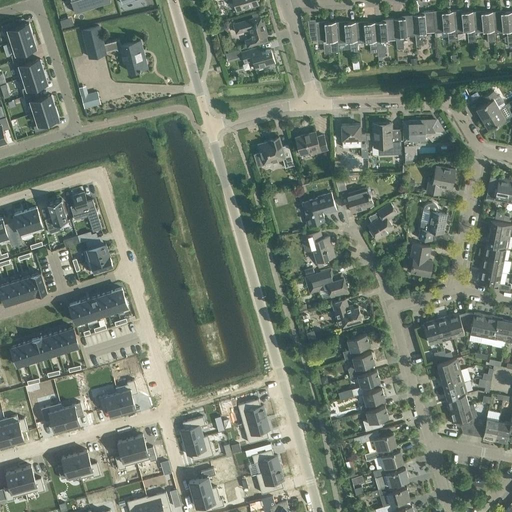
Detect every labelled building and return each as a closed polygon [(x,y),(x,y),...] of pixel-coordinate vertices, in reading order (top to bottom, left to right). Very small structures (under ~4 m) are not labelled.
[(71,0),(76,12),(75,12),(111,1),(110,0),(110,1),(109,0),(71,0)] [(227,0),(228,1),(232,0),(233,0),(237,10),(258,4),(259,8),(256,0),(227,0)] [(442,9),(433,10),(435,31),(448,30),(449,41),(456,40),(455,31),(454,32),(453,10),(442,11),(442,9)] [(422,32),(435,31),(433,10),(424,11),(424,13),(414,14),(416,35),(415,35),(416,44),(423,44),(422,32)] [(462,10),(453,10),(454,32),(455,31),(467,31),(468,42),(475,41),(474,31),(472,11),(462,12),(462,10)] [(495,41),(494,32),(492,11),(482,12),(481,10),(472,11),(474,31),(487,30),(488,42),(495,41)] [(501,10),(492,11),(494,32),(507,31),(507,36),(504,37),(505,41),(507,42),(508,42),(508,46),(511,45),(511,11),(504,12),(501,12),(501,10)] [(403,36),(415,35),(416,35),(414,14),(404,15),(404,17),(394,18),(396,39),(396,48),(404,47),(403,36)] [(246,40),(248,46),(259,43),(258,38),(267,35),(263,21),(261,22),(260,16),(234,24),(236,33),(249,29),(252,38),(246,40)] [(385,20),(375,21),(377,52),(378,52),(378,55),(385,55),(385,53),(387,50),(386,46),(384,44),(383,40),(396,39),(394,18),(385,19),(385,20)] [(338,51),(337,42),(335,21),(325,22),(325,20),(315,21),(316,32),(309,32),(311,40),(317,40),(317,42),(330,41),(331,52),(338,51)] [(344,20),(335,21),(337,42),(350,41),(350,52),(358,52),(357,42),(356,42),(355,21),(345,22),(344,20)] [(356,42),(357,42),(369,41),(370,52),(377,52),(375,21),(364,22),(364,20),(355,21),(356,42)] [(13,21),(2,25),(7,43),(10,42),(9,42),(32,34),(29,23),(29,24),(29,23),(15,27),(13,21)] [(99,25),(82,29),(89,57),(106,52),(106,51),(104,44),(103,43),(103,41),(101,41),(99,35),(101,35),(99,25)] [(32,34),(9,42),(10,42),(13,54),(11,54),(13,60),(24,57),(22,51),(36,46),(32,34)] [(120,45),(121,52),(124,62),(126,61),(129,71),(147,66),(140,40),(124,44),(122,44),(120,45)] [(268,49),(265,50),(265,51),(258,53),(257,47),(241,51),(244,62),(253,60),(255,68),(275,63),(271,49),(268,50),(268,49)] [(24,57),(13,60),(19,78),(44,70),(40,58),(26,63),(24,57)] [(44,70),(19,78),(24,96),(36,92),(34,86),(47,82),(44,70)] [(476,108),(482,118),(500,108),(494,98),(497,96),(494,90),(483,97),(486,102),(476,108)] [(36,92),(24,96),(26,102),(31,100),(35,112),(55,106),(51,94),(37,98),(36,92)] [(100,103),(98,92),(82,95),(85,107),(100,103)] [(38,124),(34,125),(36,131),(47,128),(45,122),(59,117),(58,116),(59,116),(56,106),(55,106),(35,112),(38,124)] [(505,118),(500,108),(482,118),(488,128),(497,123),(505,118)] [(6,116),(0,117),(0,142),(7,140),(3,129),(9,127),(6,116)] [(23,119),(17,121),(22,138),(29,137),(23,119)] [(418,140),(418,139),(417,134),(428,134),(431,139),(444,131),(436,120),(430,123),(428,120),(403,121),(404,140),(404,141),(405,163),(414,161),(413,158),(417,158),(416,144),(413,144),(413,140),(418,140)] [(401,153),(401,149),(401,139),(392,139),(392,122),(372,122),(373,143),(381,143),(381,151),(392,151),(392,154),(401,153)] [(341,124),(342,134),(342,140),(342,147),(360,146),(361,150),(368,149),(367,133),(361,133),(360,123),(341,124)] [(328,149),(326,144),(324,134),(317,136),(315,131),(295,136),(300,154),(317,149),(318,152),(328,149)] [(258,144),(260,151),(252,153),(256,165),(263,163),(263,162),(268,160),(270,162),(283,158),(285,167),(294,165),(288,144),(282,146),(279,137),(272,139),(273,142),(270,142),(270,141),(258,144)] [(455,143),(452,148),(452,152),(462,152),(459,143),(455,143)] [(455,169),(445,167),(436,165),(432,183),(428,182),(426,191),(439,194),(441,185),(451,187),(455,169)] [(495,197),(507,199),(511,179),(499,177),(498,178),(491,177),(492,176),(491,175),(486,199),(494,201),(495,197)] [(342,177),(336,178),(339,190),(345,188),(342,177)] [(372,204),(369,194),(367,187),(347,193),(347,190),(339,193),(344,208),(350,206),(351,210),(358,208),(358,210),(365,208),(364,206),(372,204)] [(71,205),(70,205),(75,219),(75,217),(88,213),(93,230),(102,227),(93,198),(92,198),(92,199),(87,200),(84,191),(73,195),(76,206),(72,207),(71,205)] [(334,200),(332,192),(317,197),(318,198),(302,202),(306,217),(305,217),(308,225),(324,220),(323,215),(324,215),(322,210),(328,208),(329,212),(337,210),(334,200)] [(62,198),(47,203),(48,203),(52,217),(45,219),(49,232),(63,228),(61,221),(68,219),(68,218),(67,219),(61,199),(62,198)] [(377,238),(385,233),(394,227),(388,218),(397,212),(390,202),(378,210),(381,216),(368,225),(377,238)] [(447,213),(439,211),(438,208),(438,207),(437,206),(436,205),(435,204),(433,203),(432,203),(430,203),(428,203),(427,203),(426,204),(424,206),(423,208),(423,209),(431,211),(429,222),(421,220),(418,237),(432,240),(433,231),(443,233),(447,213)] [(37,206),(25,210),(32,232),(44,229),(37,206)] [(25,210),(14,213),(21,236),(32,232),(25,210)] [(2,217),(0,217),(0,242),(9,239),(2,217)] [(492,220),(489,232),(509,236),(511,224),(492,220)] [(310,233),(302,236),(306,251),(313,249),(317,261),(319,267),(324,266),(324,265),(329,264),(327,258),(332,256),(335,256),(329,236),(322,238),(320,230),(310,233)] [(507,248),(509,236),(489,232),(487,244),(506,247),(506,248),(507,248)] [(106,242),(83,249),(87,261),(109,254),(106,242)] [(413,257),(411,271),(429,274),(432,260),(426,259),(426,254),(429,255),(430,246),(413,242),(410,256),(413,257)] [(503,259),(506,248),(506,247),(487,244),(486,243),(483,255),(503,259)] [(109,254),(87,261),(90,272),(113,265),(109,254)] [(501,271),(503,259),(483,255),(481,267),(501,271)] [(499,283),(501,271),(481,267),(479,279),(499,283)] [(330,296),(338,293),(348,291),(344,276),(334,279),(331,268),(304,276),(309,293),(320,290),(320,289),(328,286),(330,296)] [(41,272),(30,275),(36,293),(47,290),(41,272)] [(30,275),(20,278),(26,297),(36,293),(30,275)] [(20,278),(10,281),(16,300),(26,297),(20,278)] [(10,281),(0,284),(0,287),(5,303),(16,300),(10,281)] [(122,287),(111,290),(117,309),(128,305),(122,287)] [(111,290),(101,294),(107,312),(117,309),(111,290)] [(101,294),(91,297),(96,315),(107,312),(101,294)] [(91,297),(80,300),(86,319),(96,315),(91,297)] [(339,326),(352,322),(362,319),(358,306),(350,308),(350,305),(348,305),(346,297),(332,301),(339,326)] [(80,300),(70,304),(75,322),(86,319),(80,300)] [(462,325),(467,324),(466,312),(459,314),(459,312),(447,316),(453,336),(464,332),(462,325)] [(473,313),(466,312),(467,324),(471,324),(470,332),(482,334),(486,314),(474,312),(473,313)] [(493,338),(498,316),(486,314),(482,334),(493,336),(493,338)] [(447,316),(435,319),(441,339),(453,336),(447,316)] [(493,338),(505,340),(509,320),(498,318),(498,316),(493,338)] [(429,342),(441,339),(435,319),(424,323),(429,342)] [(73,326),(63,330),(68,348),(79,345),(73,326)] [(63,330),(52,333),(58,351),(68,348),(63,330)] [(52,333),(42,336),(48,355),(58,351),(52,333)] [(361,354),(362,353),(360,348),(370,345),(366,333),(347,338),(350,348),(343,351),(345,359),(352,356),(361,354)] [(42,336),(32,339),(38,358),(48,355),(42,336)] [(32,339),(21,343),(27,361),(38,358),(32,339)] [(21,343),(11,346),(17,365),(27,361),(21,343)] [(447,357),(445,353),(444,349),(434,352),(437,360),(447,357)] [(358,374),(367,372),(370,371),(366,372),(364,366),(375,363),(371,351),(362,354),(362,353),(361,354),(352,356),(354,363),(348,368),(350,376),(358,374)] [(437,363),(440,375),(460,369),(457,357),(437,363)] [(367,372),(358,374),(361,386),(352,388),(354,395),(363,392),(371,390),(370,384),(380,380),(377,369),(370,371),(367,372)] [(440,375),(444,386),(463,381),(460,369),(440,375)] [(128,383),(116,386),(117,391),(123,411),(136,407),(132,393),(138,391),(134,379),(127,381),(128,383)] [(467,392),(463,381),(444,386),(447,398),(465,393),(467,392)] [(377,408),(377,407),(376,407),(375,401),(385,398),(382,387),(371,390),(363,392),(366,403),(360,405),(360,406),(357,407),(359,412),(362,411),(362,412),(366,411),(377,408)] [(117,391),(98,396),(102,409),(108,407),(110,414),(123,411),(117,391)] [(469,404),(465,393),(447,398),(446,398),(449,410),(469,404)] [(259,398),(238,403),(243,423),(267,416),(263,404),(261,405),(259,398)] [(223,400),(218,402),(220,412),(226,410),(223,400)] [(61,401),(41,407),(45,420),(51,418),(54,430),(67,426),(61,406),(62,406),(61,401)] [(62,406),(61,406),(67,426),(80,423),(78,415),(84,414),(80,401),(62,406)] [(474,403),(469,404),(449,410),(452,422),(459,420),(463,432),(472,422),(477,421),(475,415),(477,414),(474,403)] [(377,408),(366,411),(368,418),(363,419),(366,430),(383,425),(381,419),(388,417),(385,405),(377,407),(377,408)] [(5,417),(4,417),(11,442),(24,438),(22,431),(28,429),(24,417),(18,418),(17,414),(5,417)] [(185,428),(180,429),(183,441),(203,436),(203,435),(200,425),(206,423),(203,415),(183,421),(185,428)] [(267,416),(243,423),(249,442),(269,436),(267,429),(270,428),(267,416)] [(0,445),(11,442),(4,417),(0,418),(0,445)] [(483,438),(495,440),(498,420),(486,417),(485,425),(483,436),(483,438)] [(498,420),(495,440),(507,442),(509,431),(508,431),(510,422),(498,420)] [(475,423),(472,422),(463,432),(473,434),(475,423)] [(367,441),(370,451),(376,450),(385,447),(385,448),(396,444),(393,432),(379,436),(378,430),(348,439),(350,445),(355,444),(367,441)] [(143,433),(130,437),(137,461),(149,458),(150,460),(157,458),(153,445),(147,447),(143,433)] [(203,436),(183,441),(187,453),(191,452),(194,459),(213,454),(208,434),(203,435),(203,436)] [(121,454),(115,456),(119,469),(126,466),(125,464),(137,461),(130,437),(118,440),(121,454)] [(387,453),(385,448),(385,447),(376,450),(370,451),(364,453),(366,460),(374,457),(378,469),(384,467),(390,465),(390,466),(403,462),(400,450),(387,453)] [(272,448),(252,454),(254,462),(258,461),(261,471),(261,472),(281,466),(277,454),(274,455),(272,448)] [(87,449),(74,452),(81,476),(80,476),(81,477),(93,473),(93,476),(101,474),(97,461),(91,463),(87,449)] [(64,463),(57,465),(61,478),(67,476),(68,479),(80,476),(81,476),(74,452),(62,456),(64,463)] [(31,464),(18,468),(25,492),(37,489),(37,491),(45,489),(41,477),(35,478),(31,464)] [(376,469),(373,470),(378,488),(389,484),(389,485),(391,484),(391,485),(403,481),(409,480),(405,467),(399,469),(392,471),(390,466),(390,465),(384,467),(378,469),(376,469)] [(261,471),(256,473),(262,492),(283,486),(281,479),(284,478),(281,466),(261,472),(261,471)] [(203,476),(189,480),(192,493),(212,487),(209,475),(215,473),(214,467),(201,470),(203,476)] [(4,487),(0,488),(0,499),(6,498),(7,500),(14,498),(14,496),(25,492),(18,468),(6,471),(10,485),(4,487)] [(396,502),(410,499),(407,486),(393,490),(391,485),(391,484),(389,485),(389,484),(378,488),(380,495),(381,494),(384,505),(391,504),(396,502)] [(212,487),(192,493),(196,506),(210,502),(212,508),(224,504),(222,498),(222,497),(220,498),(217,486),(212,487)] [(361,486),(354,488),(356,495),(363,493),(361,486)] [(170,490),(174,506),(181,504),(176,489),(170,490)] [(147,496),(151,511),(168,511),(172,511),(166,490),(147,496)] [(147,494),(127,500),(130,511),(151,511),(147,496),(147,494)] [(288,507),(287,500),(269,505),(270,511),(288,511),(287,511),(286,507),(288,507)] [(391,504),(384,505),(375,508),(376,511),(387,511),(393,510),(393,511),(413,511),(412,504),(398,508),(396,502),(391,504)]
